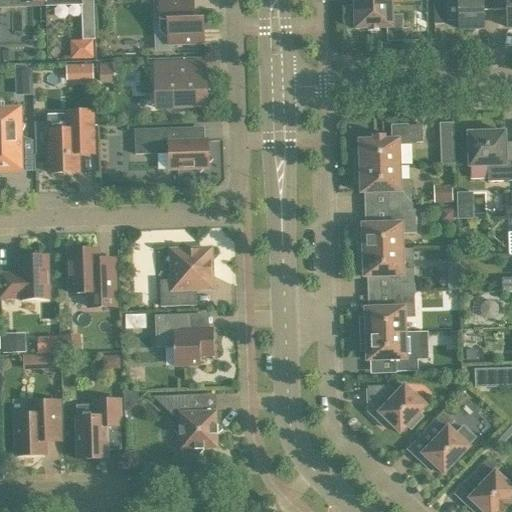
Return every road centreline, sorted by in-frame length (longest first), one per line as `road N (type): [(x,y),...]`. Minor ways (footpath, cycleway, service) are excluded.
road 1 (residential): [(232,0),(239,182),(227,201),(208,212),(0,225)]
road 2 (residential): [(274,84),(511,78)]
road 3 (unclassified): [(286,316),(274,84)]
road 4 (residential): [(415,511),(332,426),(327,316)]
road 5 (unclassified): [(357,511),(295,443),(286,316)]
road 6 (residential): [(327,316),(325,167)]
